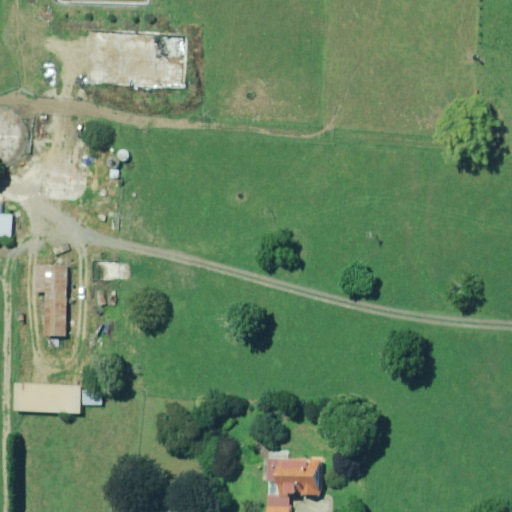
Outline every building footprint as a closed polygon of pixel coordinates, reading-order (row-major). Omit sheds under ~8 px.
[(8,204),(0,203),(0,243),(5,244),(5,236),(19,236),(19,214),(8,214),(8,204)] [(132,280),(132,264),(98,265),(98,281),(132,280)] [(73,336),(74,266),(42,265),(42,292),(53,292),(52,335),(73,336)] [(121,293),(112,292),(111,307),(121,307),(121,293)] [(23,383),(22,411),(87,413),(88,404),(108,405),(108,387),(88,386),(23,383)] [(329,495),(329,459),(291,458),(292,452),(275,452),(274,511),(298,511),(299,495),(329,495)]
